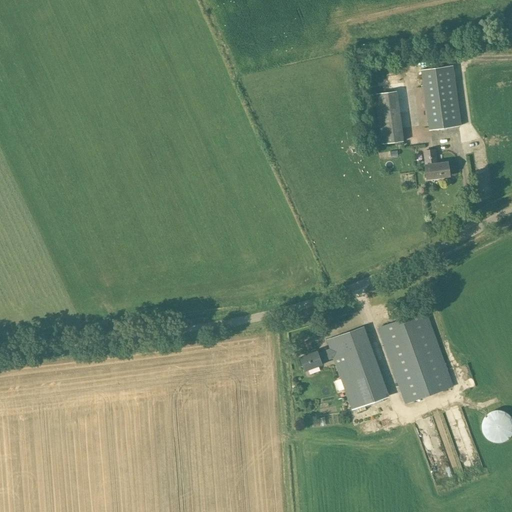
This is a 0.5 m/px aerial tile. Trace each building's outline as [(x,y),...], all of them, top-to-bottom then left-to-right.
[(458,127),(452,70),(451,66),(422,70),(424,90),(425,90),(429,120),(428,120),(429,131),(458,127)] [(381,144),(403,141),(396,91),(374,94),(381,144)] [(447,162),(438,164),(435,149),(423,150),(425,165),(424,166),(426,179),(449,176),(447,162)] [(426,310),(376,328),(404,405),(453,387),(426,310)] [(329,349),(317,353),(316,352),(299,358),(304,371),(321,365),(320,363),(332,359),(351,411),(389,397),(363,326),(326,340),(329,349)] [(511,414),(511,413),(508,411),(505,410),(502,409),(499,409),(496,409),(493,410),(490,412),(488,414),(486,417),(485,419),(484,422),(484,425),(484,429),(485,431),(487,435),(489,437),(492,438),(495,440),(498,440),(501,441),(503,440),(506,439),(509,438),(511,436),(511,434),(511,414)] [(306,419),(308,428),(315,427),(314,418),(306,419)]
